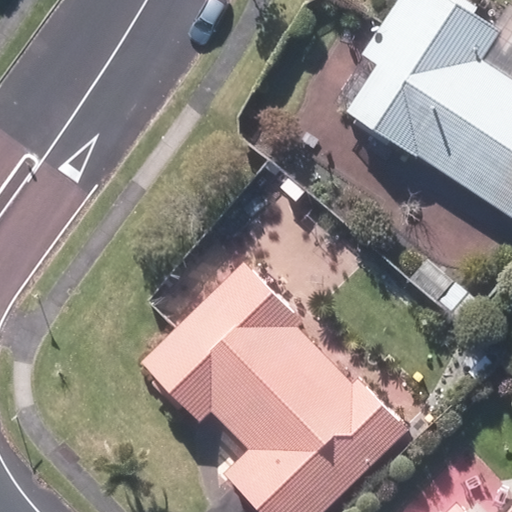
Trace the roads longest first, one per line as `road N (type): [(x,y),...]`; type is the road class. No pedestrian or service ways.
road 1 (residential): [(148,0),(0,272)]
road 2 (residential): [(0,152),(132,0)]
